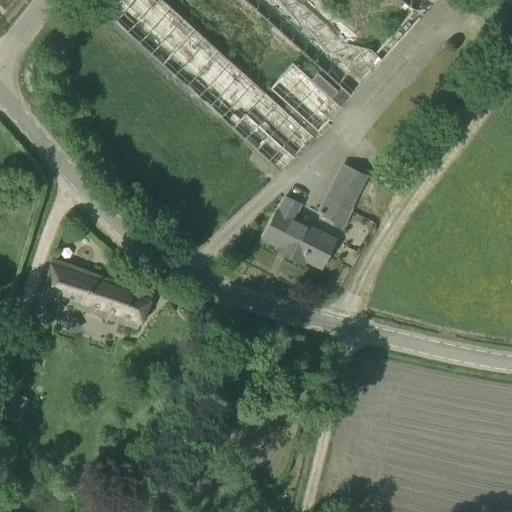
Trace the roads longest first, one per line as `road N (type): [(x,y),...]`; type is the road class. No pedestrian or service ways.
road 1 (unclassified): [(511,367),(344,332),(237,296),(144,251),(76,187),(0,95)]
road 2 (track): [(61,168),(0,358)]
road 3 (track): [(344,332),(305,511)]
